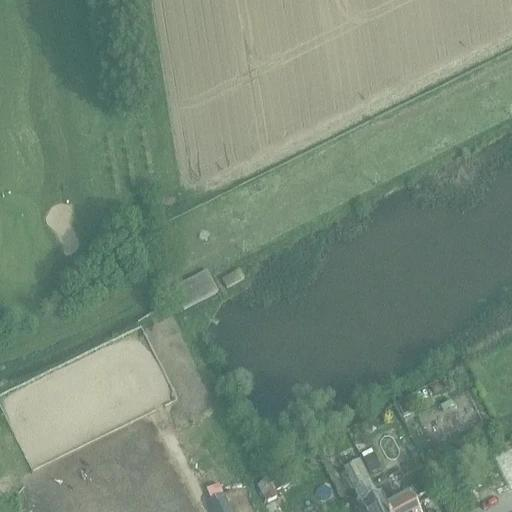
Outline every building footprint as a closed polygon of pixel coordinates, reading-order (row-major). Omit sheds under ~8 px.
[(180,297),(176,299),(184,313),(218,295),(207,274),(176,290),(180,297)] [(436,383),(429,387),(433,395),(440,391),(436,383)] [(408,400),(397,405),(403,416),(414,411),(408,400)] [(393,422),(381,427),(388,446),(400,442),(393,422)] [(49,458),(74,511),(98,511),(175,476),(167,458),(177,453),(164,424),(85,461),(78,445),(49,458)] [(445,442),(449,449),(476,434),(472,427),(445,442)] [(361,460),(369,475),(381,469),(374,453),(373,454),(371,450),(360,455),(362,459),(361,460)] [(359,462),(343,470),(360,501),(375,494),(359,462)] [(296,479),(304,475),(299,464),(290,469),(289,467),(288,467),(267,478),(274,492),(296,481),(296,479)] [(231,511),(223,495),(211,501),(207,502),(211,511),(231,511)] [(386,511),(380,498),(355,510),(355,511),(386,511)] [(401,511),(417,511),(414,505),(406,510),(402,501),(397,503),(401,511)]
